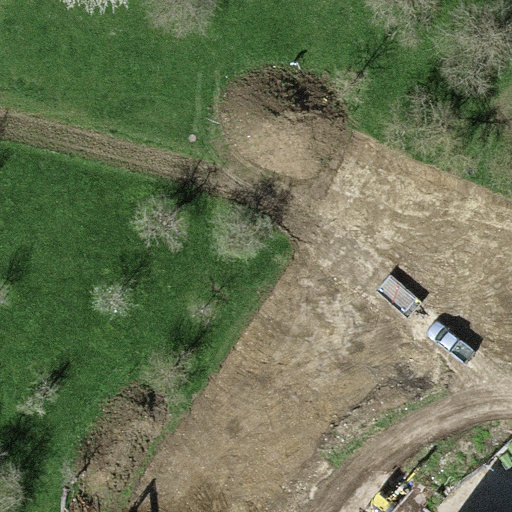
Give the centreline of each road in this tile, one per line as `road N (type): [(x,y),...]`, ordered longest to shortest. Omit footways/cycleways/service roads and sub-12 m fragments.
road 1 (track): [(0,128),(242,200),(389,297),(485,405)]
road 2 (track): [(511,407),(485,405),(399,450),(338,498),(332,511)]
